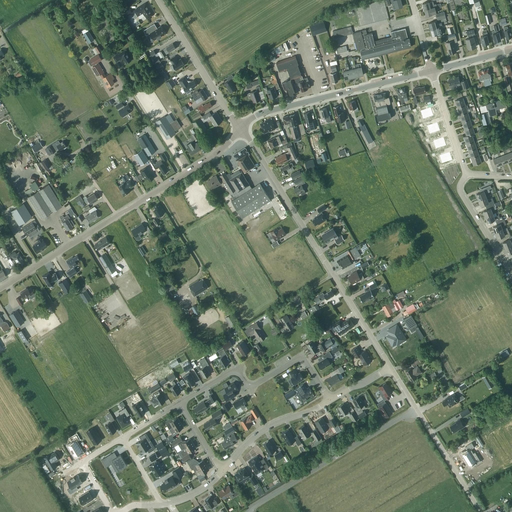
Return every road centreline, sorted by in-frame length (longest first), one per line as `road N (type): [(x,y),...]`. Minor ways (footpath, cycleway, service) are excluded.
road 1 (tertiary): [(0,288),(206,160),(240,128)]
road 2 (unclassified): [(390,367),(240,128)]
road 3 (tertiary): [(240,128),(265,111),(431,71)]
road 4 (unclassified): [(480,511),(390,367)]
road 5 (unclassified): [(240,128),(158,0)]
road 6 (unclassified): [(224,469),(262,430),(329,401)]
